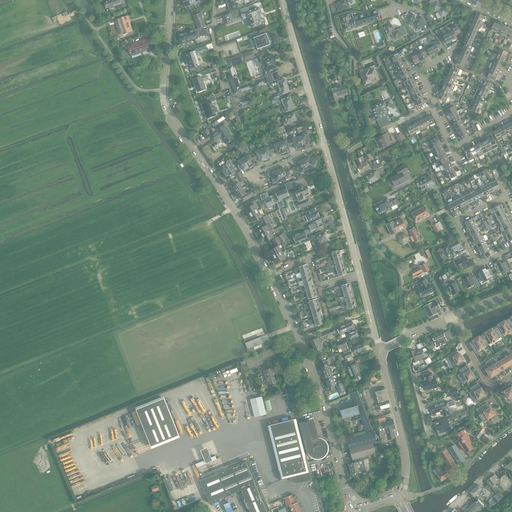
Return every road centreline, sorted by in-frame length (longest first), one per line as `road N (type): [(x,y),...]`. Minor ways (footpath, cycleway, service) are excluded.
road 1 (secondary): [(271,276),(167,114),(170,0)]
road 2 (secondary): [(356,506),(271,276)]
road 3 (residential): [(403,339),(401,272),(379,251),(349,167)]
road 4 (tertiary): [(395,498),(406,455),(382,351)]
road 5 (residential): [(324,145),(283,0)]
road 6 (residential): [(360,275),(324,145)]
